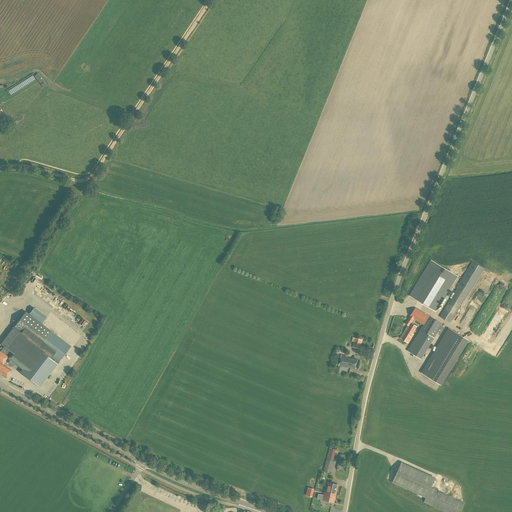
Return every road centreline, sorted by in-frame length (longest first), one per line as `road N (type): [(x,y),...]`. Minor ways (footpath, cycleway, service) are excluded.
road 1 (unclassified): [(344,511),(374,355),(511,1)]
road 2 (unclassified): [(0,162),(83,184),(209,0)]
road 3 (tertiary): [(143,462),(0,383)]
road 4 (tertiary): [(271,511),(143,462)]
